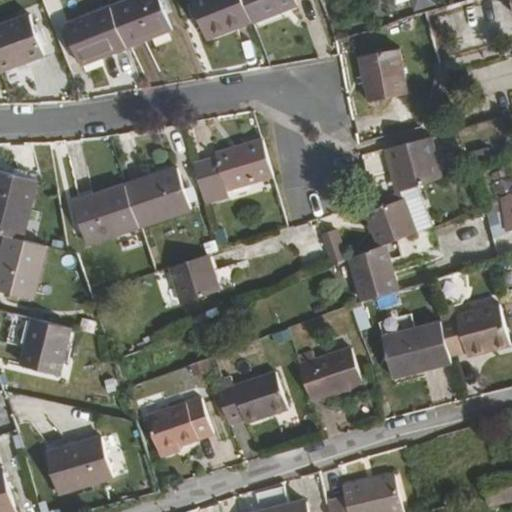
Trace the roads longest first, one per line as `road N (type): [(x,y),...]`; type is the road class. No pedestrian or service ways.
road 1 (unclassified): [(511,409),(149,511)]
road 2 (residential): [(315,138),(295,84),(73,119),(0,121)]
